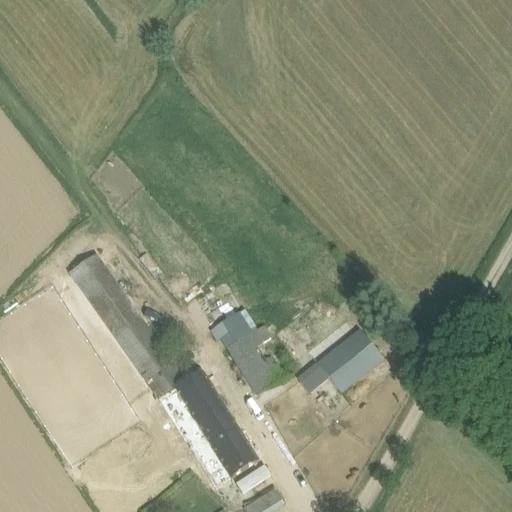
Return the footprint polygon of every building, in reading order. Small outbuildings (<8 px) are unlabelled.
[(162,400),(188,385),(182,377),(188,373),(172,351),(174,349),(139,300),(131,306),(95,257),(71,275),(132,358),(144,375),(134,382),(143,394),(153,387),(162,400)] [(256,398),(293,376),(272,342),(278,338),(270,324),(258,332),(245,311),(214,330),(256,398)] [(314,410),(339,391),(342,394),(384,361),(360,331),(317,364),(321,369),(297,388),(314,410)] [(204,375),(188,385),(162,400),(183,435),(185,434),(205,466),(207,464),(219,487),(259,463),(204,375)] [(244,506),(247,511),(267,511),(283,504),(276,490),(244,506)]
